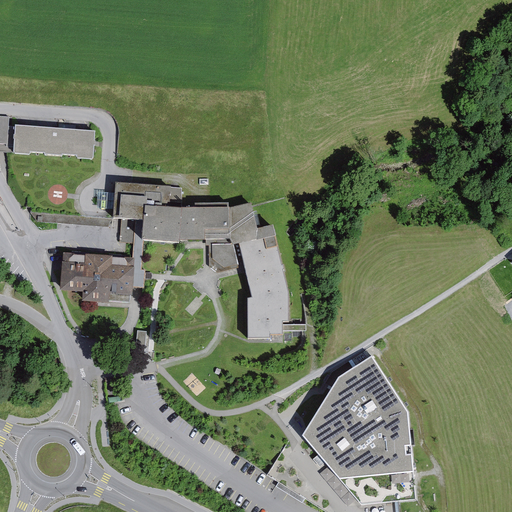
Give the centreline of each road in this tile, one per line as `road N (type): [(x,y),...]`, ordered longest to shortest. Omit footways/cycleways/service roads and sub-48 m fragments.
road 1 (track): [(511,250),(269,400)]
road 2 (residential): [(0,212),(69,344)]
